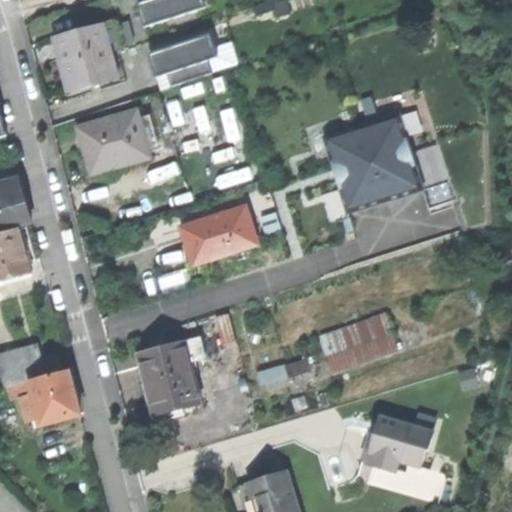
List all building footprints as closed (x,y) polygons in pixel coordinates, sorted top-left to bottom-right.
[(201,0),(149,0),(138,4),(145,25),(204,6),(201,0)] [(67,69),(74,94),(121,81),(105,26),(58,40),(67,69)] [(209,35),(150,54),(157,75),(215,56),(209,35)] [(89,157),(95,177),(153,161),(151,154),(162,151),(153,119),(142,122),(140,114),(81,131),(89,157)] [(325,139),(348,215),(425,192),(401,116),(325,139)] [(0,186),(0,194),(23,188),(21,181),(0,186)] [(0,194),(0,236),(21,231),(33,227),(28,207),(23,188),(0,194)] [(187,246),(193,267),(259,247),(248,209),(182,229),(187,246)] [(343,222),(348,238),(356,235),(351,219),(343,222)] [(27,253),(21,231),(0,236),(0,283),(33,275),(27,253)] [(332,373),(400,354),(388,314),(321,334),(332,373)] [(149,391),(155,418),(200,407),(190,364),(206,361),(201,340),(140,354),(149,391)] [(11,355),(18,384),(32,381),(47,378),(40,349),(11,355)] [(71,373),(47,378),(32,381),(40,418),(42,427),(81,418),(76,397),(71,373)] [(148,402),(141,375),(124,379),(130,406),(148,402)] [(26,421),(40,418),(32,381),(18,384),(21,400),(26,421)] [(13,402),(21,400),(18,384),(10,386),(13,402)] [(369,447),(365,467),(399,475),(402,463),(425,469),(429,451),(432,451),(436,434),(381,421),(377,438),(372,437),(369,447)] [(298,511),(286,474),(236,489),(242,507),(249,505),(251,511),(298,511)] [(488,511),(511,511),(511,487),(502,483),(488,511)]
